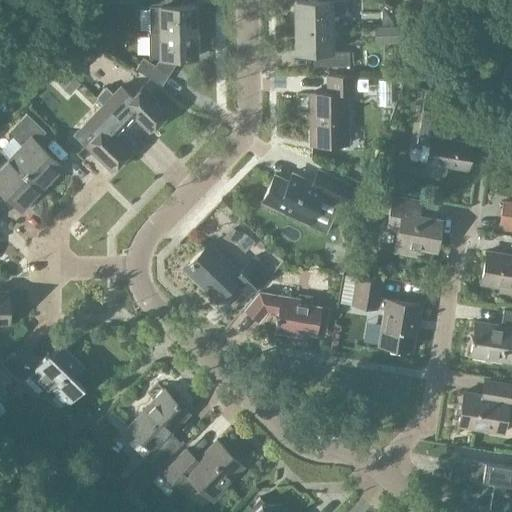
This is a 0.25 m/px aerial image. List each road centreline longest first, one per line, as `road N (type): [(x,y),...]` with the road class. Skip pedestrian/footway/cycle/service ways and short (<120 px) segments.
road 1 (residential): [(377,469),(427,418),(460,226),(472,218),(487,135)]
road 2 (residential): [(377,469),(292,441),(149,302),(137,267)]
road 3 (residential): [(137,267),(149,234),(243,134),(246,0)]
